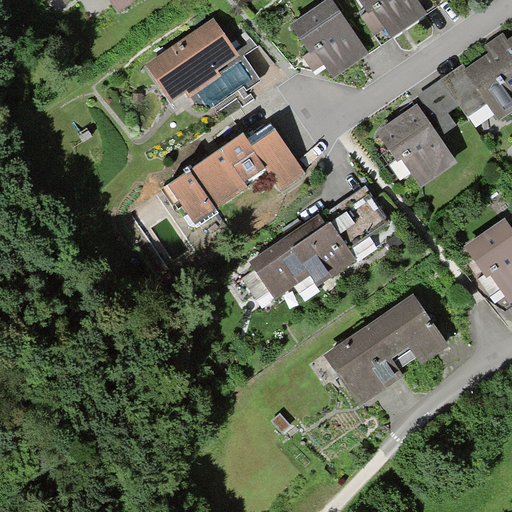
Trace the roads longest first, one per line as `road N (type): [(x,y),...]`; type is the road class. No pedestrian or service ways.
road 1 (residential): [(511,347),(324,511)]
road 2 (residential): [(510,0),(327,115)]
